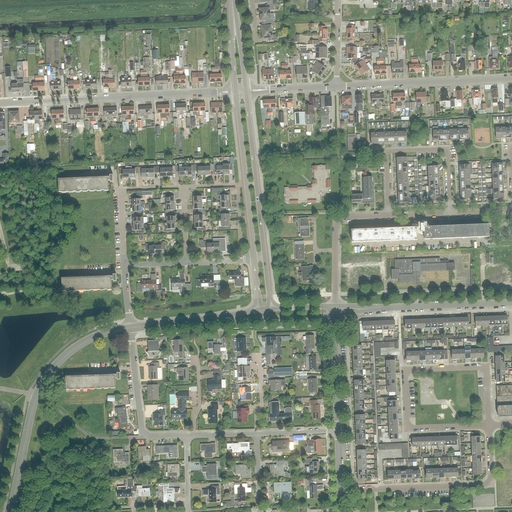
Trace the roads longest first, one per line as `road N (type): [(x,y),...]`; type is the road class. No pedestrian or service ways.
road 1 (residential): [(489,426),(486,370),(411,370),(404,376),(408,427),(459,428)]
road 2 (tertiary): [(10,511),(40,383),(78,344),(131,328)]
road 3 (unclassified): [(0,103),(234,91)]
road 4 (residential): [(340,490),(486,486),(489,426)]
road 5 (residential): [(450,213),(445,150),(391,150),(388,215)]
road 6 (residential): [(336,87),(511,78)]
road 7 (tertiary): [(264,257),(246,90)]
road 8 (unclassified): [(131,328),(143,436),(186,435)]
road 9 (tertiary): [(372,309),(511,304)]
road 10 (residential): [(124,265),(121,194),(183,187)]
